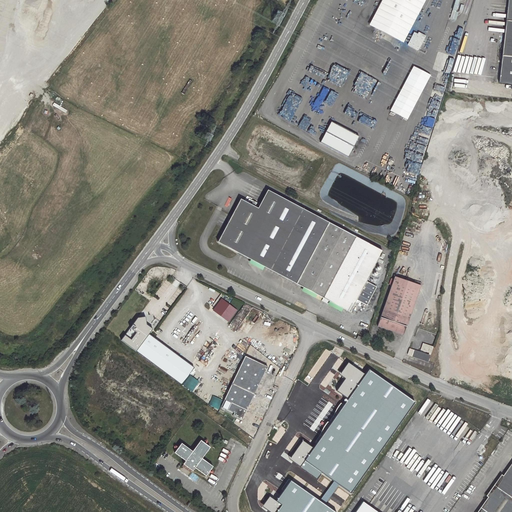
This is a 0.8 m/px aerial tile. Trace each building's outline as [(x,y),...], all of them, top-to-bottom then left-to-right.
[(425,0),(382,0),(375,15),(408,33),(425,0)] [(511,82),(511,0),(508,0),(501,82),(511,82)] [(408,33),(375,15),(369,25),(402,43),(408,33)] [(418,33),(414,32),(407,45),(418,51),(426,35),(419,32),(418,33)] [(431,76),(414,67),(391,111),(408,120),(431,76)] [(332,71),(328,81),(342,87),(346,77),(332,71)] [(434,89),(446,92),(448,84),(436,80),(434,89)] [(316,98),(323,100),(327,90),(320,87),(316,98)] [(357,87),(354,92),(362,97),(365,92),(357,87)] [(345,99),(339,113),(355,119),(361,105),(345,99)] [(359,136),(332,121),(321,141),(348,157),(359,136)] [(259,208),(241,199),(219,242),(352,311),(359,297),(370,303),(379,286),(368,280),(384,248),(268,189),(259,208)] [(420,286),(395,276),(376,326),(402,336),(420,286)] [(327,303),(329,300),(303,288),(301,291),(321,300),(321,301),(327,303)] [(238,310),(221,297),(212,310),(228,322),(238,310)] [(122,340),(137,351),(149,334),(153,329),(147,324),(146,317),(138,317),(122,340)] [(194,367),(149,334),(137,351),(181,384),(194,367)] [(433,347),(423,343),(420,350),(431,354),(433,347)] [(430,355),(410,348),(407,354),(428,362),(430,355)] [(267,366),(245,356),(221,406),(235,412),(234,415),(243,419),(267,366)] [(366,374),(349,362),(340,374),(346,378),(337,390),(348,399),(366,374)] [(414,402),(369,369),(366,374),(348,399),(314,448),(305,461),(321,472),(350,492),(414,402)] [(182,385),(192,392),(199,381),(189,375),(182,385)] [(218,409),(222,400),(212,396),(208,405),(218,409)] [(291,459),(301,467),(305,461),(314,448),(303,440),(291,459)] [(209,448),(201,441),(193,451),(182,443),(174,453),(186,461),(183,464),(192,471),(194,467),(206,476),(213,467),(201,458),(209,448)] [(317,479),(321,472),(305,461),(301,467),(317,479)] [(511,511),(511,465),(503,478),(501,476),(486,497),(488,499),(478,511),(511,511)] [(335,511),(291,480),(277,501),(282,504),(276,511),(335,511)] [(277,501),(270,496),(263,506),(270,511),(276,511),(282,504),(277,501)] [(377,511),(363,501),(355,511),(377,511)]
